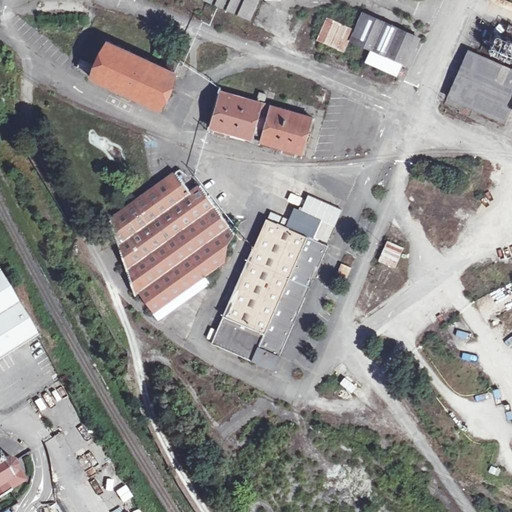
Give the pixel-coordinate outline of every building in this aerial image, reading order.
[(204,0),(247,19),(255,0),(204,0)] [(415,37),(368,16),(356,43),(371,49),(365,62),(396,75),(401,64),(403,64),(415,37)] [(326,17),(315,41),(344,54),(355,30),(326,17)] [(106,43),(89,78),(156,110),(178,63),(165,57),(160,68),(156,66),(165,49),(154,43),(146,61),(106,43)] [(511,107),(511,71),(468,51),(446,98),(505,124),(511,107)] [(78,62),(76,67),(89,73),(91,67),(78,62)] [(218,93),(208,128),(250,140),(252,134),(260,137),(258,143),(299,154),(309,118),(218,93)] [(252,134),(250,140),(249,144),(257,147),(258,143),(260,137),(252,134)] [(175,172),(107,220),(133,297),(137,295),(150,313),(202,276),(223,261),(227,243),(233,235),(198,185),(188,191),(175,172)] [(264,219),(210,343),(271,371),(326,246),(264,219)] [(395,269),(405,247),(387,240),(378,261),(395,269)] [(340,264),(335,277),(344,281),(350,268),(340,264)] [(0,358),(37,335),(0,272),(0,358)] [(202,276),(150,313),(156,322),(209,285),(202,276)] [(125,375),(117,379),(123,388),(130,384),(125,375)] [(351,393),(357,387),(344,376),(339,383),(351,393)] [(42,399),(36,402),(41,413),(47,410),(42,399)] [(10,487),(26,477),(19,464),(17,457),(11,454),(3,456),(0,451),(0,495),(11,489),(10,487)]
